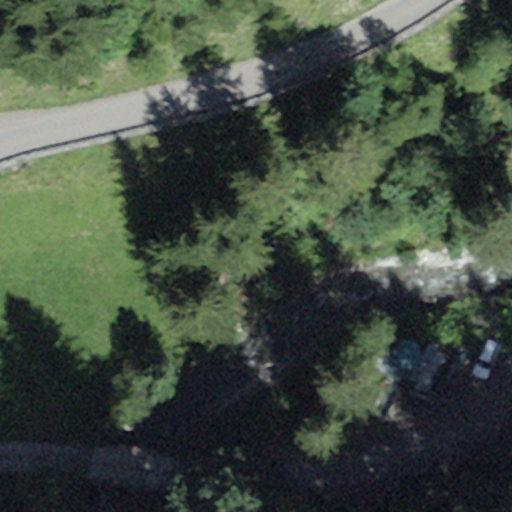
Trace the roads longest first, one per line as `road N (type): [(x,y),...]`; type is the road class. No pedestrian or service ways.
road 1 (track): [(511,405),(360,461),(215,477),(82,462),(0,466)]
road 2 (tertiary): [(0,149),(376,33),(423,0)]
